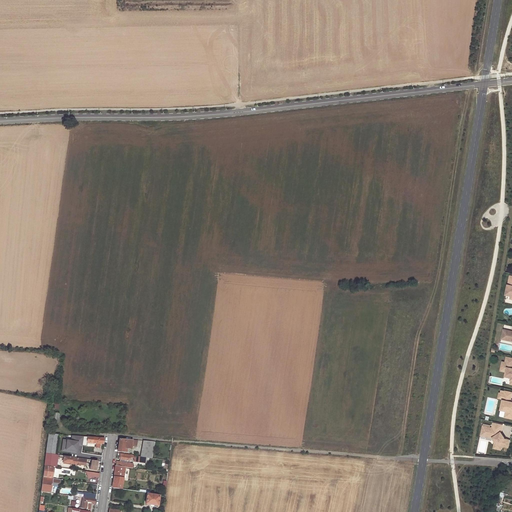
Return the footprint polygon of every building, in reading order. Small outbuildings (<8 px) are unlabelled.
[(504,400),(502,411),(507,412),(506,415),(511,416),(511,402),(511,403),(511,401),(511,398),(511,393),(506,392),(505,395),(500,394),(500,397),(505,398),(504,400)] [(52,413),(50,422),(57,423),(58,414),(52,413)] [(493,429),(488,428),(486,438),(494,439),(496,443),(498,446),(497,450),(502,451),(503,447),(509,449),(510,445),(511,441),(507,440),(504,436),(503,437),(501,434),(502,434),(504,426),(494,424),(493,429)] [(53,455),(56,435),(51,435),(48,435),(46,454),(53,455)] [(62,439),(61,452),(77,453),(78,447),(82,447),(83,442),(86,443),(87,437),(72,435),(71,440),(62,439)] [(127,449),(131,449),(132,446),(137,446),(138,441),(125,440),(119,440),(118,446),(117,452),(123,452),(124,451),(124,449),(127,449)] [(143,441),(141,457),(142,457),(148,458),(151,442),(150,442),(143,441)] [(46,454),(45,460),(44,465),(56,467),(56,463),(52,462),(53,455),(46,454)] [(116,462),(116,466),(125,467),(132,468),(133,464),(127,463),(128,460),(130,461),(131,458),(134,458),(133,461),(138,462),(138,461),(141,461),(142,457),(141,457),(119,454),(119,458),(120,458),(120,460),(120,462),(116,462)] [(63,463),(77,464),(77,465),(80,466),(80,465),(85,466),(86,460),(60,456),(59,458),(64,459),(63,463)] [(116,466),(115,466),(113,478),(112,488),(121,489),(125,467),(116,466)] [(44,467),(43,476),(52,477),(53,474),(54,468),(44,467)] [(60,480),(52,479),(43,477),(41,489),(51,491),(51,486),(52,482),(59,483),(60,480)] [(146,499),(146,504),(158,505),(159,496),(147,494),(146,499)] [(83,497),(81,508),(90,510),(91,507),(91,504),(95,504),(96,499),(93,499),(83,497)]
